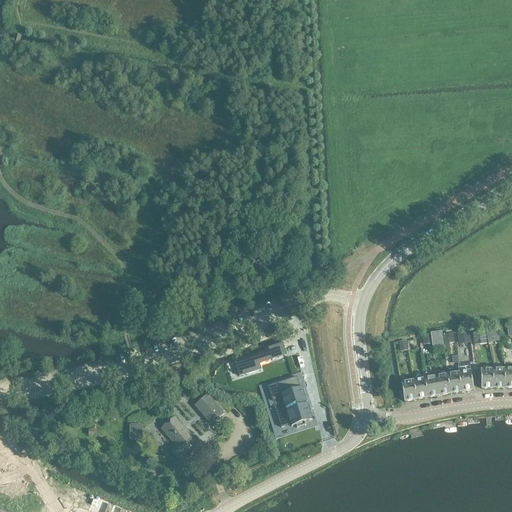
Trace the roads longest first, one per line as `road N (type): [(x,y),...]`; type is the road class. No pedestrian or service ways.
road 1 (unclassified): [(0,394),(134,365),(324,297),(362,304)]
road 2 (tertiary): [(362,304),(387,264),(511,183)]
road 3 (tertiary): [(221,511),(350,444),(368,418)]
road 4 (unclassified): [(511,403),(368,418)]
